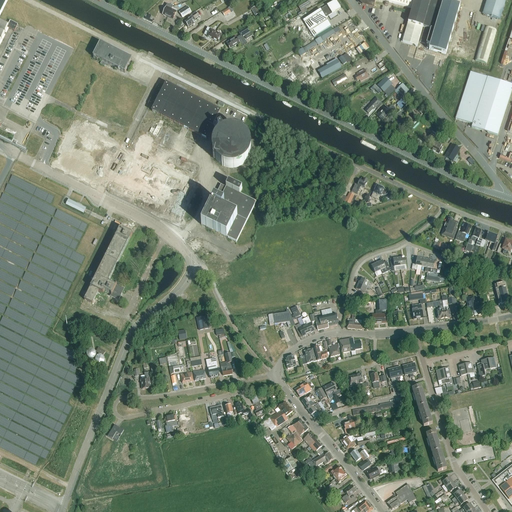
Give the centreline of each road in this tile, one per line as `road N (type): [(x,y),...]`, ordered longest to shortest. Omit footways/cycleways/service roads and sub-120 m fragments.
road 1 (unclassified): [(61,511),(131,332),(176,293),(192,265),(147,218),(0,145)]
road 2 (unclassified): [(502,196),(95,0)]
road 3 (unclassified): [(274,375),(122,398),(114,414),(279,383)]
road 4 (unclassified): [(502,196),(349,0)]
road 5 (unknown): [(99,194),(160,66),(246,110)]
road 6 (residential): [(382,511),(279,383)]
road 7 (residential): [(487,511),(455,465),(422,363)]
road 8 (unclassified): [(444,206),(358,166),(337,204)]
road 9 (unclassified): [(339,332),(358,265),(406,242)]
